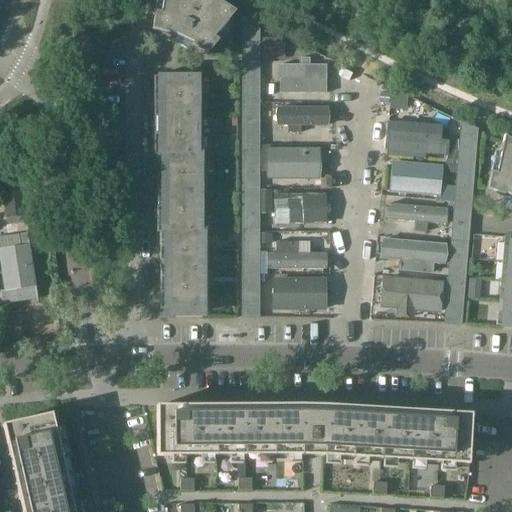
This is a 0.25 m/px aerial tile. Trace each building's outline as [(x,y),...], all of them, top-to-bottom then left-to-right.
[(155,13),(152,30),(169,35),(192,45),(191,46),(207,55),(218,42),(214,39),(234,14),(234,13),(235,13),(213,0),(162,0),(160,14),(155,13)] [(243,103),(257,103),(258,51),(258,26),(258,25),(243,18),(242,18),(243,19),(243,103)] [(284,60),(284,38),(260,38),(260,60),(284,60)] [(156,156),(156,207),(156,233),(159,233),(159,311),(161,311),(203,311),(203,232),(200,232),(200,155),(197,155),(197,77),(153,77),(153,104),(153,156),(156,156)] [(243,145),(257,145),(257,103),(243,103),(243,145)] [(476,130),(461,123),(460,124),(462,124),(458,166),(472,167),(475,131),(476,131),(476,130)] [(502,143),(501,143),(495,174),(490,173),(486,190),(503,196),(504,196),(511,199),(511,143),(503,137),(502,143)] [(456,162),(458,143),(448,142),(446,161),(456,162)] [(243,189),(257,189),(257,145),(243,145),(243,189)] [(455,203),(469,204),(472,167),(458,166),(455,203)] [(24,215),(20,181),(2,184),(5,217),(24,215)] [(257,189),(243,189),(243,233),(257,233),(257,189)] [(469,204),(455,203),(452,243),(466,244),(469,204)] [(243,233),(243,275),(257,275),(257,233),(243,233)] [(36,298),(26,235),(0,238),(0,264),(5,292),(0,293),(2,304),(36,298)] [(452,243),(449,281),(463,282),(466,244),(452,243)] [(511,322),(511,243),(508,243),(501,321),(511,322)] [(257,275),(243,275),(243,318),(242,318),(257,319),(257,318),(257,275)] [(445,324),(444,324),(459,326),(459,325),(463,282),(449,281),(445,324)] [(156,407),(156,457),(302,456),(322,457),(468,465),(471,415),(427,412),(427,411),(426,411),(426,412),(413,411),(413,410),(412,410),(412,411),(398,411),(399,409),(397,409),(397,411),(384,410),(384,408),(383,408),(383,410),(370,409),(370,408),(369,408),(368,409),(355,408),(355,407),(354,407),(354,408),(341,407),(341,406),(340,406),(340,407),(326,406),(301,406),(287,406),(287,404),(286,404),(286,406),(273,406),(273,405),(272,405),(272,406),(259,406),(259,405),(257,405),(257,406),(244,406),(244,405),(243,405),(243,406),(230,406),(230,405),(228,405),(228,406),(215,406),(215,405),(214,405),(214,406),(201,406),(201,405),(200,405),(200,406),(198,406),(156,407)] [(2,425),(9,455),(8,455),(8,457),(9,456),(13,471),(11,471),(12,473),(13,472),(16,486),(15,486),(15,487),(16,487),(19,500),(18,501),(18,502),(20,502),(21,511),(91,511),(89,498),(80,500),(71,502),(67,484),(51,414),(2,425)]
